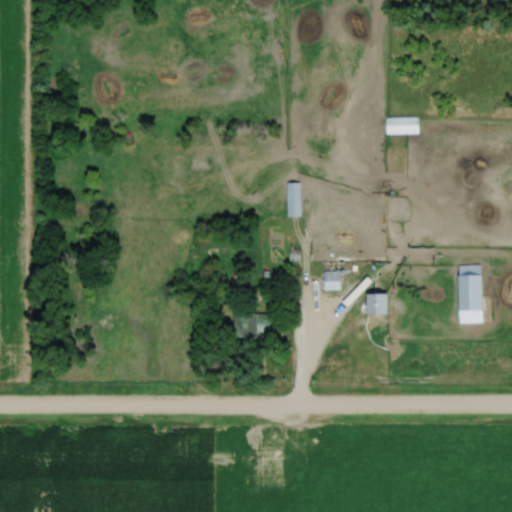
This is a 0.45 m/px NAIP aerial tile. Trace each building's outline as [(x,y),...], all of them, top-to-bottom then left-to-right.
[(386,133),(419,133),(419,117),(386,117),(386,133)] [(300,182),(287,182),(287,215),(300,215),(300,182)] [(458,323),(485,323),(485,265),(458,265),(458,323)] [(342,290),(342,270),(324,270),(324,290),(342,290)] [(390,294),(369,294),(369,314),(390,314),(390,294)] [(270,336),(270,313),(237,313),(237,336),(270,336)]
